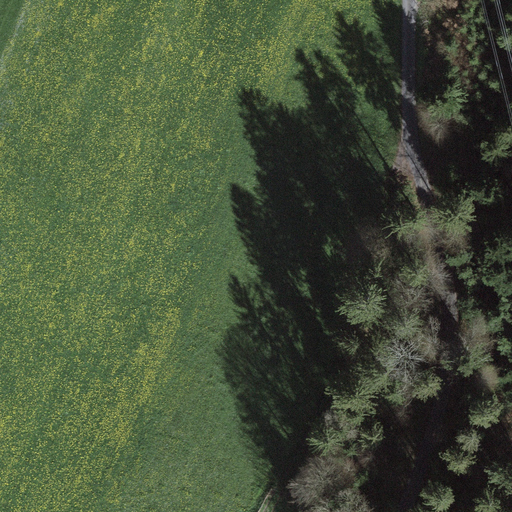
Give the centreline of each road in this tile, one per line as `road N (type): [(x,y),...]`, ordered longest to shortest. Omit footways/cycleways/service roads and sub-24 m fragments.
road 1 (unclassified): [(402,511),(446,353),(441,258),(411,134),(415,0)]
road 2 (track): [(262,511),(339,355),(382,177),(411,134)]
